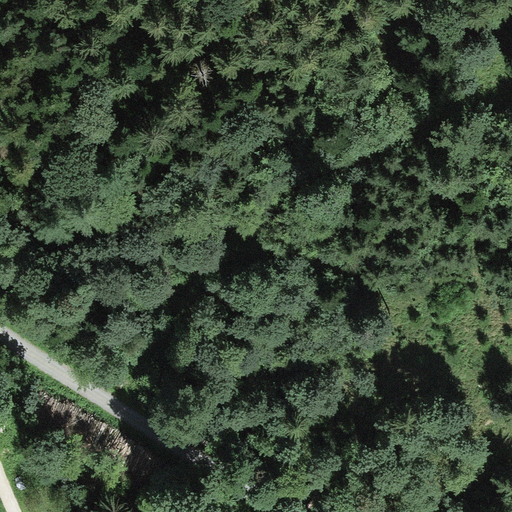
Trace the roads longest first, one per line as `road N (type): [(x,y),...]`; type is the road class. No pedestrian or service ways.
road 1 (track): [(0,330),(283,511)]
road 2 (track): [(391,511),(511,405)]
